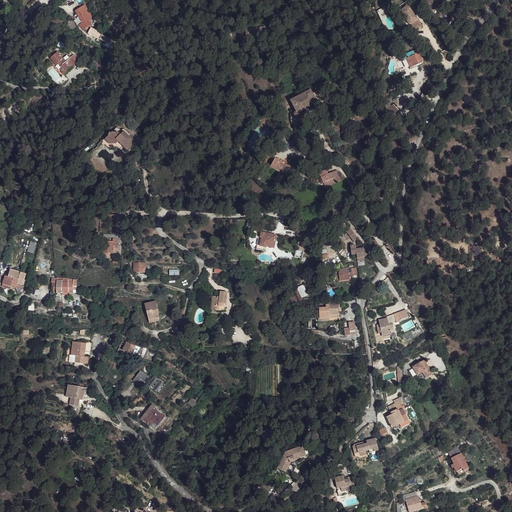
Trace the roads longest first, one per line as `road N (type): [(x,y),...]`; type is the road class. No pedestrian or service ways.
road 1 (unclassified): [(494,0),(437,93),(406,172),(399,252),(366,294),(372,413),(316,475),(266,511)]
road 2 (unclassified): [(213,511),(179,490),(120,420),(98,383),(98,343)]
